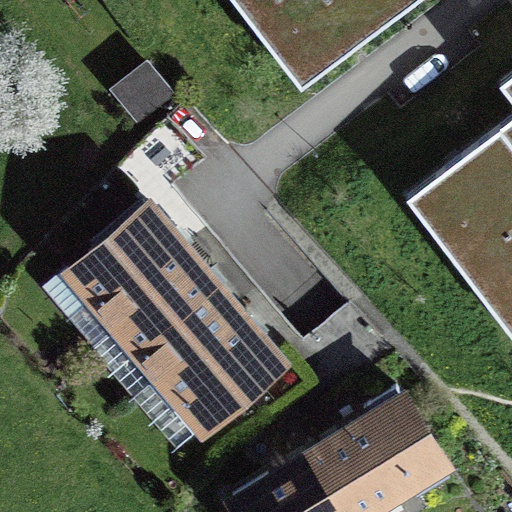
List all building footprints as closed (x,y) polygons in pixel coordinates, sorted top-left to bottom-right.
[(239,0),(302,81),(408,0),(239,0)] [(511,114),(436,172),(450,191),(422,213),(491,303),(509,289),(511,292),(511,114)] [(94,295),(114,320),(195,254),(149,196),(41,282),(68,316),(94,295)] [(130,394),(161,368),(238,305),(195,254),(114,320),(87,342),(130,394)] [(279,356),(238,305),(161,368),(203,418),(279,356)] [(398,385),(308,438),(352,511),(371,511),(447,467),(420,421),(398,385)] [(352,511),(308,438),(214,494),(225,511),(352,511)]
